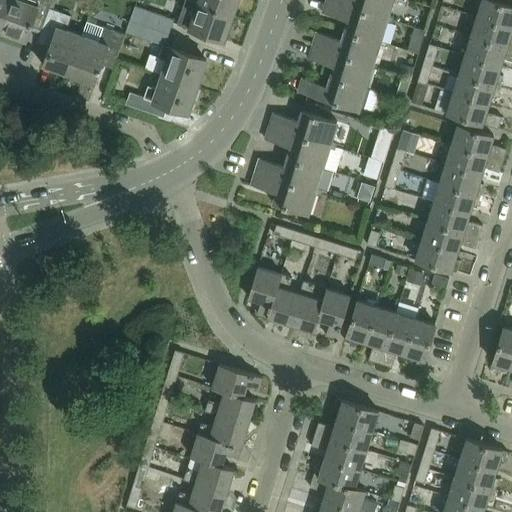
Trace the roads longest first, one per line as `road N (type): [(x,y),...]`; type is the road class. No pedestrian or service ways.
road 1 (residential): [(162,175),(229,119),(282,0)]
road 2 (residential): [(162,175),(144,135),(11,86),(0,74)]
road 3 (residential): [(301,365),(248,342),(220,306),(185,214)]
road 4 (residential): [(450,412),(511,220)]
road 5 (unclassified): [(0,245),(124,200),(162,175)]
road 6 (unclassified): [(162,175),(0,207)]
road 7 (residential): [(450,412),(301,365)]
road 8 (residential): [(301,365),(255,511)]
